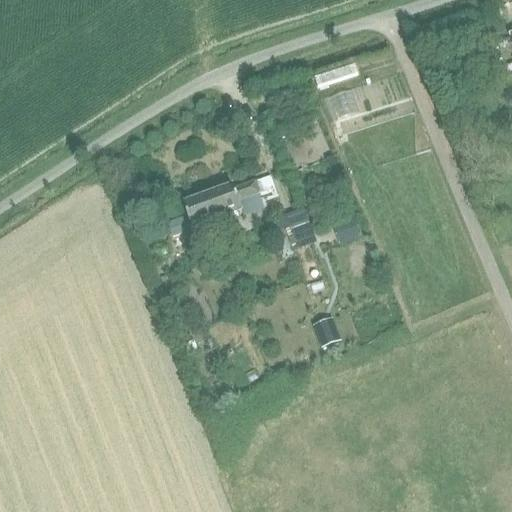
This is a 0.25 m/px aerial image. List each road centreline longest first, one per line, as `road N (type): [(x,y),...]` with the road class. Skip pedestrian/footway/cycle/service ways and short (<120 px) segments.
road 1 (unclassified): [(0,213),(220,75),(380,20)]
road 2 (unclassified): [(511,321),(400,43),(380,20)]
